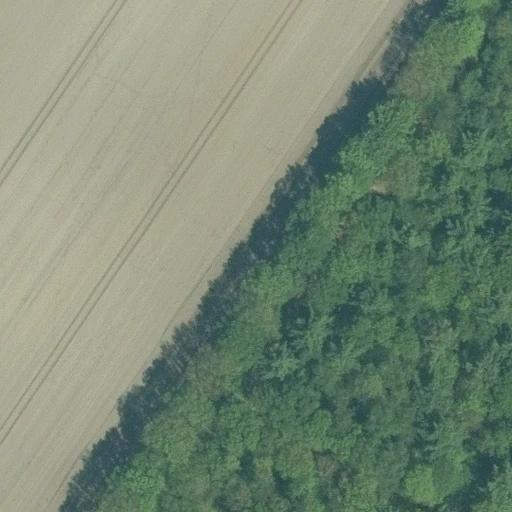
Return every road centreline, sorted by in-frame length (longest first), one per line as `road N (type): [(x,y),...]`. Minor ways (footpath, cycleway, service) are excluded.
road 1 (track): [(511,7),(240,405)]
road 2 (track): [(240,405),(167,511)]
